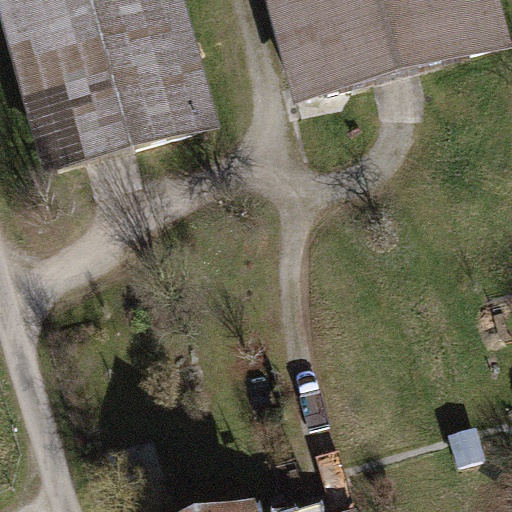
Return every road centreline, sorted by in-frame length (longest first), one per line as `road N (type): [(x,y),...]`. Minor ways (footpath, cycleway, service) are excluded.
road 1 (track): [(242,0),(282,168),(291,315),(348,511)]
road 2 (track): [(282,168),(4,299)]
road 3 (residential): [(67,511),(0,284)]
road 4 (track): [(291,245),(390,167),(408,117)]
